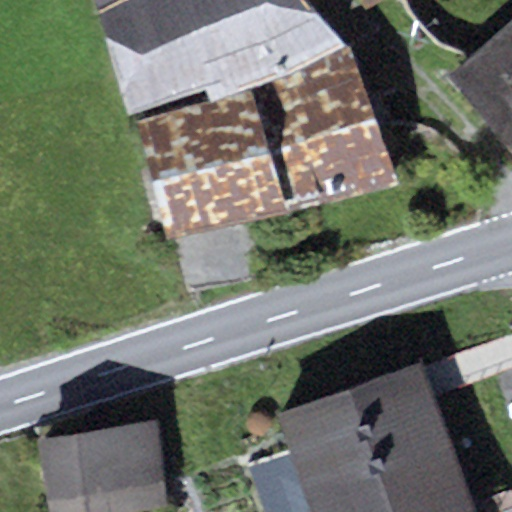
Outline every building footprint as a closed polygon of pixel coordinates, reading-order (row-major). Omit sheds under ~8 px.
[(134,114),(333,44),(298,0),(87,0),(134,114)] [(503,133),(511,142),(511,23),(453,79),(503,133)] [(134,114),(167,234),(387,180),(354,85),(339,42),(333,44),(134,114)] [(310,511),(478,511),(419,356),(365,377),(273,412),(310,511)] [(158,423),(47,440),(57,511),(92,511),(170,500),(158,423)]
